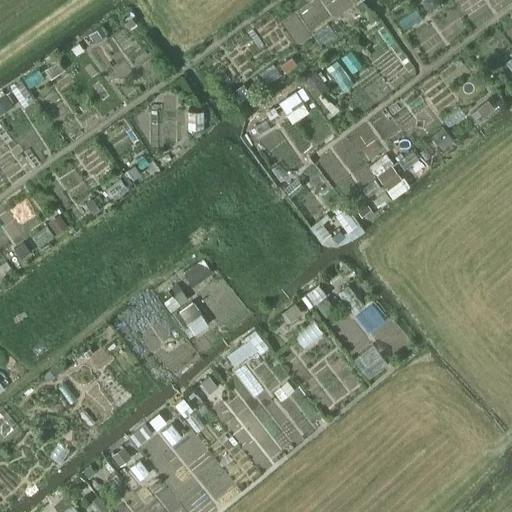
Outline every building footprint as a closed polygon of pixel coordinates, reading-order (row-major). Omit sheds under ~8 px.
[(438,0),(421,0),(428,11),(440,3),(438,0)] [(363,1),(356,6),(361,12),(367,6),(363,1)] [(131,18),(123,23),(127,29),(135,23),(131,18)] [(101,26),(91,32),(96,40),(106,33),(101,26)] [(79,43),(71,48),(75,54),(83,49),(79,43)] [(290,56),(279,64),(285,72),(296,64),(290,56)] [(58,60),(44,69),(50,79),(64,69),(58,60)] [(29,75),(23,78),(29,87),(43,78),(37,68),(28,73),(29,75)] [(315,71),(301,81),(313,97),(327,87),(315,71)] [(243,84),(233,90),(238,98),(248,91),(243,84)] [(298,90),(286,99),(291,106),(303,97),(298,90)] [(5,93),(0,95),(0,114),(13,106),(5,93)] [(320,94),(313,99),(328,118),(339,109),(320,94)] [(486,99),(475,107),(482,116),(493,108),(486,99)] [(272,107),(265,112),(269,119),(277,114),(272,107)] [(203,111),(186,111),(186,130),(203,130),(203,111)] [(433,151),(431,153),(437,160),(449,151),(445,145),(441,147),(439,144),(432,149),(433,151)] [(391,164),(376,175),(386,190),(387,189),(400,180),(402,179),(391,164)] [(134,165),(127,170),(133,179),(140,174),(134,165)] [(122,179),(106,190),(112,199),(128,188),(122,179)] [(400,180),(387,189),(392,196),(405,187),(400,180)] [(384,192),(378,196),(383,203),(389,198),(384,192)] [(93,196),(77,208),(83,216),(99,204),(93,196)] [(58,214),(47,222),(56,234),(67,226),(58,214)] [(343,214),(336,219),(343,228),(350,223),(343,214)] [(202,258),(182,273),(192,286),(212,272),(202,258)] [(318,283),(304,294),(313,304),(326,294),(318,283)] [(177,284),(168,290),(171,296),(178,305),(187,299),(177,284)] [(171,296),(163,302),(170,311),(178,305),(171,296)] [(326,297),(316,305),(326,317),(335,309),(326,297)] [(192,301),(178,311),(193,334),(207,324),(192,301)] [(294,303),(281,313),(287,322),(301,311),(294,303)] [(178,311),(171,316),(181,331),(183,330),(188,337),(193,334),(178,311)] [(244,342),(226,355),(233,365),(256,349),(259,353),(267,347),(254,329),(241,338),(244,342)] [(208,375),(199,382),(208,393),(217,386),(208,375)] [(178,401),(171,406),(185,423),(192,418),(178,401)] [(158,412),(148,420),(155,430),(165,422),(158,412)] [(145,423),(134,431),(142,440),(152,432),(145,423)] [(122,446),(111,455),(119,465),(130,457),(122,446)] [(64,495),(52,504),(57,511),(61,511),(71,504),(64,495)] [(97,495),(87,503),(93,511),(99,511),(106,507),(97,495)]
